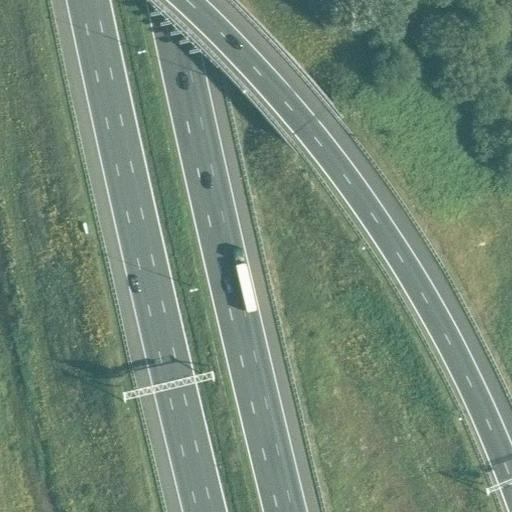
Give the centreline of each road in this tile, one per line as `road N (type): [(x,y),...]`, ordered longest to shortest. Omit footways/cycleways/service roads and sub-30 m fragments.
road 1 (motorway): [(511,495),(448,351),(389,245),(301,127),(176,0)]
road 2 (motorway): [(280,511),(163,0)]
road 3 (motorway): [(82,0),(198,511)]
